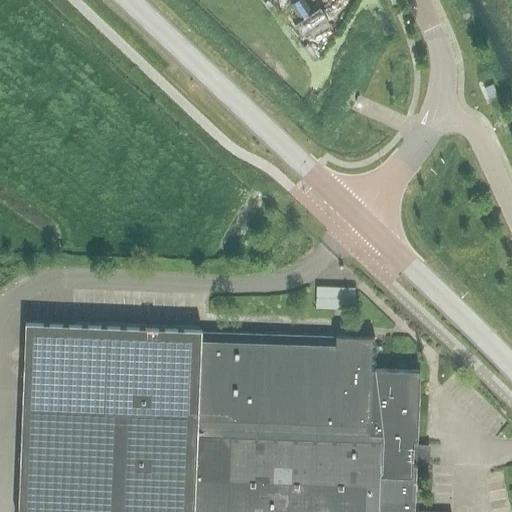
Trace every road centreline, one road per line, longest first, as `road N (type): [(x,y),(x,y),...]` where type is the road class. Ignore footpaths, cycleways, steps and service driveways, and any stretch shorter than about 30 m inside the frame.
road 1 (primary): [(359,217),(127,0)]
road 2 (primary): [(511,366),(359,217)]
road 3 (unclassified): [(359,217),(396,178),(438,112)]
road 4 (unclassified): [(511,207),(480,139),(438,112)]
